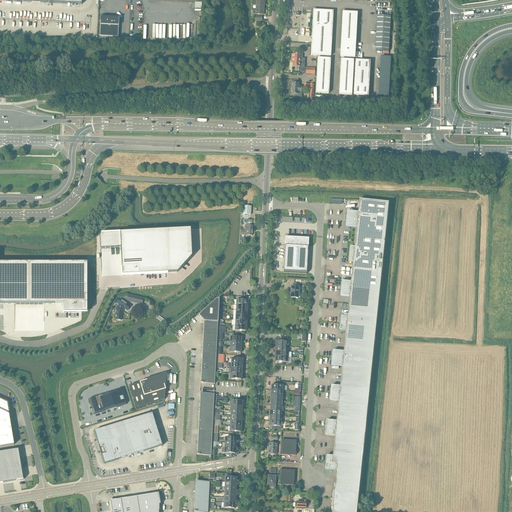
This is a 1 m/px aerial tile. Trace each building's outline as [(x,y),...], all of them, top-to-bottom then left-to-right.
[(256,0),(256,14),(263,15),(264,0),(256,0)] [(313,10),(310,55),(330,56),(333,11),(313,10)] [(340,57),(355,58),(358,13),(343,12),(340,57)] [(119,18),(108,18),(108,16),(109,16),(109,15),(104,18),(100,17),(100,22),(99,36),(118,37),(118,28),(119,19),(119,18)] [(378,15),(376,51),(389,51),(391,16),(378,15)] [(299,60),(300,55),(291,54),(291,63),(291,62),(293,62),(292,67),(304,68),(304,60),(299,60)] [(380,56),(378,97),(388,97),(390,57),(380,56)] [(328,94),(330,59),(317,58),(315,93),(328,94)] [(339,94),(352,95),(354,60),(341,59),(339,94)] [(356,60),(354,95),(369,96),(371,61),(356,60)] [(298,95),(298,91),(301,92),(301,87),(298,87),(298,84),(291,83),(291,95),(298,95)] [(310,93),(313,93),(313,85),(304,84),(304,89),(310,90),(310,93)] [(347,218),(347,219),(387,223),(390,202),(389,202),(389,203),(360,200),(360,199),(358,212),(348,211),(347,218)] [(251,215),(251,207),(243,206),(243,214),(251,215)] [(347,219),(346,226),(357,227),(356,235),(386,238),(387,223),(347,219)] [(102,236),(99,236),(100,249),(121,248),(122,276),(177,273),(192,257),(190,229),(101,234),(102,236)] [(350,253),(350,254),(384,258),(386,238),(356,235),(355,247),(351,247),(350,253)] [(285,237),(283,273),(306,274),(307,260),(307,256),(308,239),(285,237)] [(350,254),(349,262),(353,262),(353,269),(382,273),(384,258),(350,254)] [(0,304),(56,304),(63,304),(63,313),(64,313),(64,312),(86,312),(86,305),(87,305),(87,304),(87,263),(0,263),(0,304)] [(342,288),(380,292),(382,273),(353,269),(351,282),(342,281),(342,288)] [(299,287),(300,284),(293,283),(293,287),(291,287),(291,298),(298,298),(298,297),(300,298),(300,292),(299,292),(300,288),(299,288),(299,287)] [(342,289),(341,296),(350,297),(349,304),(379,307),(380,292),(342,288),(342,289)] [(128,296),(127,300),(142,304),(143,299),(128,296)] [(237,297),(236,305),(239,305),(247,306),(247,300),(240,300),(241,297),(237,297)] [(120,299),(116,303),(118,305),(115,309),(115,311),(116,311),(116,319),(121,320),(122,311),(124,309),(126,310),(130,306),(120,299)] [(201,313),(198,316),(203,322),(218,322),(218,307),(219,299),(216,299),(209,306),(201,313)] [(341,323),(377,327),(379,307),(349,304),(348,317),(341,316),(341,323)] [(340,324),(340,331),(346,332),(345,339),(375,342),(376,332),(377,327),(341,323),(340,324)] [(276,341),(276,346),(281,347),(286,347),(286,342),(288,342),(288,338),(280,337),(280,341),(276,341)] [(332,357),(332,358),(373,362),(375,342),(345,339),(344,351),(333,350),(332,357)] [(332,358),(332,365),(342,366),(342,374),(372,377),(373,362),(332,358)] [(165,390),(164,386),(165,386),(166,373),(145,380),(145,381),(139,383),(129,386),(136,409),(164,400),(165,390)] [(331,392),(331,393),(370,397),(372,377),(342,374),(340,386),(332,385),(331,392)] [(214,394),(214,384),(200,383),(200,393),(214,394)] [(117,407),(127,404),(122,388),(89,398),(94,414),(105,411),(104,409),(116,406),(117,407)] [(331,393),(330,400),(339,401),(338,409),(368,412),(370,397),(331,393)] [(0,447),(14,445),(8,409),(3,407),(4,405),(5,405),(6,403),(0,399),(0,447)] [(327,420),(326,428),(366,432),(368,412),(338,409),(337,421),(327,420)] [(100,451),(104,464),(162,446),(152,413),(94,431),(97,441),(96,441),(100,451)] [(326,428),(325,435),(335,436),(335,443),(364,447),(366,432),(326,428)] [(295,456),(296,441),(281,440),(280,455),(295,456)] [(268,454),(271,454),(272,456),(274,454),(276,455),(277,444),(269,443),(268,454)] [(326,462),(326,463),(362,466),(364,447),(335,443),(333,456),(327,455),(326,462)] [(18,449),(1,452),(6,482),(12,482),(17,481),(23,480),(21,467),(20,460),(18,449)] [(326,463),(325,470),(337,471),(336,479),(361,481),(362,466),(326,463)] [(279,470),(278,485),(293,486),(294,471),(279,470)] [(334,491),(333,499),(359,501),(361,481),(336,479),(335,491),(334,491)] [(158,511),(159,504),(160,504),(158,493),(152,494),(143,496),(141,496),(139,496),(127,498),(126,498),(120,499),(116,500),(110,501),(111,510),(112,511),(111,511),(158,511)] [(295,503),(295,507),(296,507),(296,508),(305,509),(306,502),(306,499),(300,499),(300,502),(297,502),(297,503),(295,503)] [(333,499),(332,506),(333,506),(332,511),(357,511),(359,501),(333,499)]
